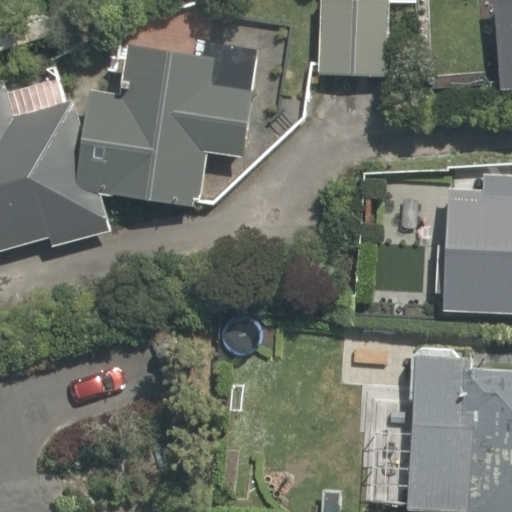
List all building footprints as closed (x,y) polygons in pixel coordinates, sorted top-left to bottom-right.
[(389,0),(316,0),(314,69),(387,72),(389,0)] [(511,0),(484,0),(489,89),(511,87),(511,0)] [(200,160),(242,161),(244,82),(202,81),(202,50),(116,48),(115,92),(69,91),(68,156),(100,156),(100,195),(200,196),(200,160)] [(77,200),(41,104),(3,118),(0,110),(0,250),(36,237),(44,258),(110,233),(100,205),(95,193),(77,200)] [(511,180),(478,179),(476,200),(452,199),(450,243),(430,242),(427,308),(511,312),(511,180)] [(511,511),(511,356),(398,351),(391,508),(488,511),(511,511)]
